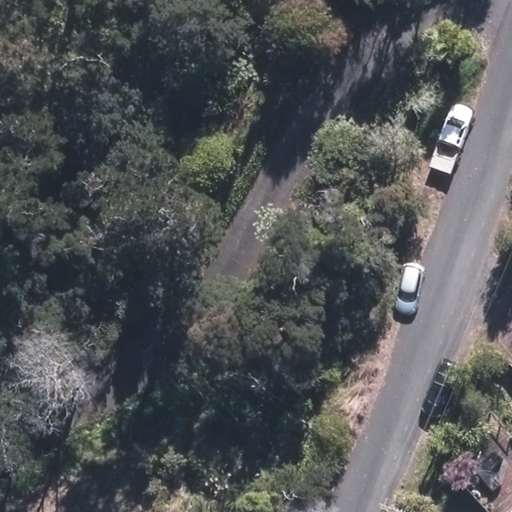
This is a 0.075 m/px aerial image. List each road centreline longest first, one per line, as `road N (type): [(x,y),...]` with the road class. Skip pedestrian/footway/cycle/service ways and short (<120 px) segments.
road 1 (unknown): [(0,483),(126,341),(202,234),(235,124),(275,35),(319,0)]
road 2 (residential): [(387,511),(511,94)]
